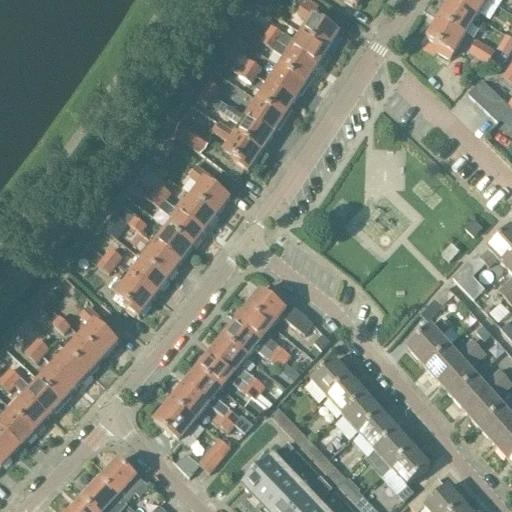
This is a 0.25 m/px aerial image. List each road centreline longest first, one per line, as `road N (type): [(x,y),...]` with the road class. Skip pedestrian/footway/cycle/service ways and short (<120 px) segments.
road 1 (residential): [(499,511),(444,449),(440,431),(347,328),(247,242)]
road 2 (residential): [(412,0),(247,242)]
road 3 (residential): [(247,242),(121,397),(114,420)]
road 4 (residential): [(511,185),(403,82)]
road 5 (residential): [(114,420),(20,511)]
road 6 (residential): [(114,420),(200,511)]
